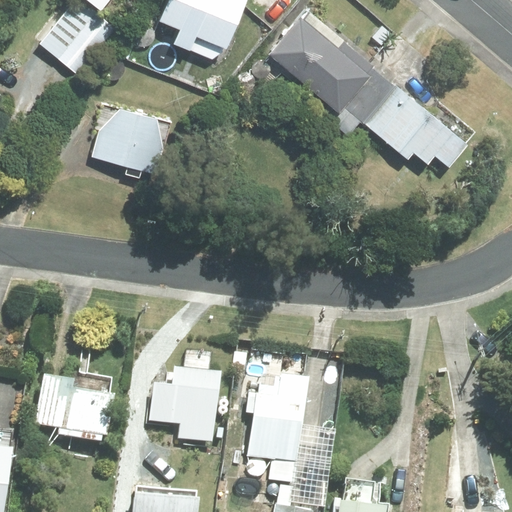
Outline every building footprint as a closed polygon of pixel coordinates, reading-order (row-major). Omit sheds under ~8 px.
[(78,0),(97,15),(109,0),(78,0)] [(167,0),(157,24),(223,55),(247,0),(246,0),(167,0)] [(93,16),(57,60),(76,76),(113,32),(93,16)] [(266,59),(318,102),(307,114),(320,124),(330,113),(337,119),(332,126),(346,138),(359,124),(364,129),(396,91),(307,16),(300,24),(297,22),(266,59)] [(380,30),(371,40),(379,47),(389,37),(380,30)] [(207,83),(203,94),(218,98),(221,87),(207,83)] [(396,91),(364,129),(406,164),(412,156),(426,168),(433,159),(447,170),(465,148),(396,91)] [(97,134),(90,160),(155,178),(162,152),(152,124),(118,115),(97,134)] [(351,139),(336,156),(348,166),(362,148),(351,139)] [(246,449),(270,452),(268,474),(291,477),(294,453),(292,452),(294,440),(297,440),(305,368),(280,366),(277,389),(253,387),(246,449)] [(219,446),(227,372),(179,367),(177,385),(158,382),(153,423),(184,426),(183,442),(219,446)] [(37,433),(61,436),(60,443),(102,448),(104,441),(107,441),(113,400),(71,394),(72,384),(44,380),(37,433)] [(129,511),(193,511),(195,479),(136,478),(136,489),(130,489),(129,511)] [(337,492),(334,511),(382,511),(385,498),(371,496),(373,484),(346,481),(344,492),(337,492)] [(281,499),(279,511),(308,511),(309,504),(281,499)]
